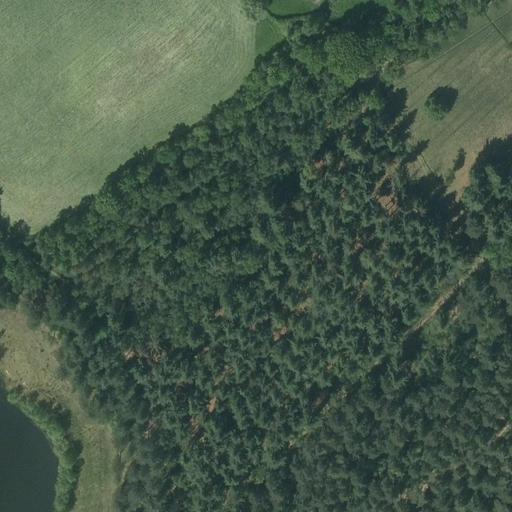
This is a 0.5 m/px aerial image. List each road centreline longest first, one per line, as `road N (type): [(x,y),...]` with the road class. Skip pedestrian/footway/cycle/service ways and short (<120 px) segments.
road 1 (unknown): [(511,234),(486,254),(456,255),(295,220),(247,219),(194,237),(141,227),(73,263),(30,247),(0,215)]
road 2 (track): [(30,255),(91,287),(150,413),(183,511)]
road 3 (track): [(388,511),(511,420)]
